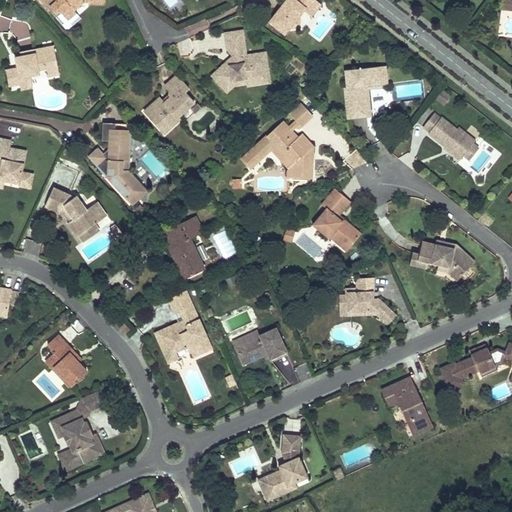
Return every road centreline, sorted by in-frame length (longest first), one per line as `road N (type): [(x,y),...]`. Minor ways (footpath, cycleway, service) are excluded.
road 1 (residential): [(190,446),(511,302)]
road 2 (residential): [(0,261),(51,277),(119,345),(167,436)]
road 3 (secondary): [(373,0),(511,108)]
road 4 (residential): [(382,176),(422,188),(511,258)]
road 5 (residential): [(44,511),(157,460)]
